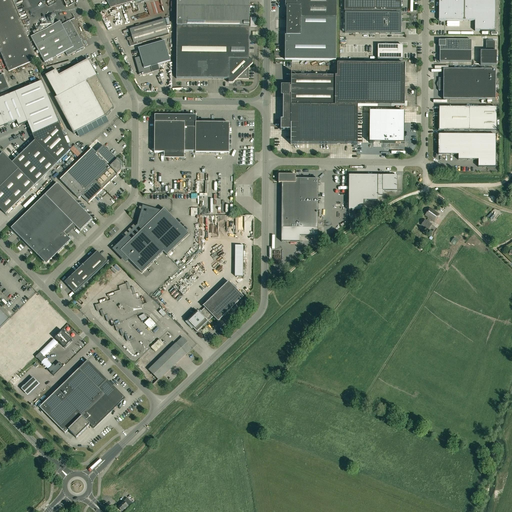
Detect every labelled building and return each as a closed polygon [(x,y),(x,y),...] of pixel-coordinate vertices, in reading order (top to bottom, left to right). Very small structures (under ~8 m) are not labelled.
[(37,60),(11,0),(0,0),(0,51),(8,72),(37,60)] [(61,11),(63,18),(72,14),(66,0),(50,0),(52,4),(44,7),(43,5),(40,7),(41,8),(35,10),(36,12),(42,10),(42,11),(53,7),(54,9),(56,9),(57,12),(61,11)] [(110,0),(108,3),(112,5),(112,7),(110,8),(133,1),(133,0),(110,0)] [(249,27),(249,0),(176,0),(177,26),(249,27)] [(336,15),(336,0),(285,0),(285,7),(286,7),(286,15),(336,15)] [(400,0),(344,0),(345,11),(401,12),(400,0)] [(438,0),(439,20),(475,21),(475,31),(495,31),(494,0),(438,0)] [(345,34),(401,34),(401,13),(345,13),(345,34)] [(286,15),(286,36),(285,36),(285,60),(336,60),(336,15),(286,15)] [(128,38),(130,47),(142,43),(142,42),(168,34),(164,19),(130,29),(132,37),(128,38)] [(31,37),(44,63),(65,52),(67,56),(84,47),(70,20),(61,25),(60,22),(31,37)] [(249,27),(177,26),(176,79),(249,79),(249,67),(253,63),(253,59),(249,59),(249,27)] [(471,40),(445,40),(439,40),(439,47),(440,47),(440,51),(471,51),(471,40)] [(170,61),(164,41),(138,49),(144,69),(170,61)] [(494,51),(495,41),(486,41),(486,51),(494,51)] [(403,59),(403,45),(378,45),(378,59),(403,59)] [(471,51),(440,51),(440,63),(471,63),(471,51)] [(114,108),(88,60),(59,76),(56,71),(43,78),(73,134),(105,117),(114,108)] [(291,96),(291,105),(405,106),(405,64),(337,63),(337,76),(291,75),(291,85),(281,85),(281,96),(291,96)] [(442,78),(439,77),(439,78),(439,80),(438,81),(438,82),(438,87),(438,89),(438,90),(439,90),(439,91),(441,90),(443,90),(443,99),(495,99),(495,69),(443,69),(443,78),(442,78)] [(0,92),(9,89),(3,76),(2,76),(0,71),(0,92)] [(28,123),(33,135),(58,124),(59,123),(42,82),(15,93),(28,123)] [(15,93),(0,98),(0,128),(17,121),(19,126),(28,123),(15,93)] [(441,130),(441,131),(444,131),(444,130),(496,131),(496,108),(439,107),(439,112),(438,112),(438,128),(439,128),(441,130)] [(405,112),(370,111),(369,142),(404,143),(405,112)] [(185,117),(185,115),(155,115),(154,153),(184,153),(184,152),(195,152),(195,153),(229,154),(229,123),(196,123),(196,121),(195,121),(195,117),(185,117)] [(33,135),(32,135),(35,141),(12,163),(3,153),(2,153),(18,169),(34,186),(70,151),(58,124),(33,135)] [(478,160),(478,167),(495,167),(496,167),(496,166),(496,135),(495,135),(439,134),(439,135),(438,136),(438,155),(458,155),(458,160),(478,160)] [(81,196),(88,203),(121,172),(121,164),(103,146),(96,153),(92,149),(60,180),(78,199),(81,196)] [(0,187),(18,169),(2,153),(0,155),(0,187)] [(0,209),(5,214),(34,186),(18,169),(0,187),(0,209)] [(318,222),(318,179),(296,179),(296,175),(279,175),(278,183),(282,183),(281,228),(300,228),(300,222),(318,222)] [(378,196),(383,196),(383,191),(397,191),(397,175),(349,175),(349,210),(363,210),(363,200),(378,201),(378,196)] [(45,195),(11,228),(37,255),(40,253),(41,255),(41,259),(44,262),(48,262),(51,259),(51,255),(53,253),(55,255),(71,240),(64,233),(73,224),(45,195)] [(428,230),(432,225),(429,222),(431,220),(434,222),(439,215),(430,208),(425,215),(428,218),(426,221),(425,219),(421,225),(428,230)] [(139,226),(167,255),(188,234),(164,209),(160,213),(147,209),(147,210),(149,210),(148,214),(143,212),(139,226)] [(167,255),(139,226),(139,227),(142,230),(131,241),(128,237),(117,248),(119,250),(117,251),(116,251),(118,254),(126,261),(127,259),(142,273),(163,252),(167,256),(167,255)] [(243,246),(235,246),(235,276),(243,276),(243,246)] [(75,294),(108,263),(97,252),(68,279),(66,281),(66,285),(75,294)] [(199,313),(198,311),(186,322),(197,333),(198,331),(199,332),(201,330),(200,329),(213,317),(218,322),(243,297),(228,282),(203,306),(204,308),(199,313)] [(0,327),(9,319),(0,310),(0,327)] [(149,318),(144,323),(150,329),(155,324),(149,318)] [(62,331),(55,338),(64,348),(72,341),(62,331)] [(160,337),(151,346),(155,351),(165,342),(160,337)] [(190,348),(190,349),(186,345),(188,344),(183,338),(150,370),(159,379),(190,348)] [(45,359),(44,357),(40,353),(36,357),(41,363),(45,359)] [(88,361),(39,408),(65,434),(68,430),(76,438),(90,425),(94,429),(125,398),(88,361)] [(53,365),(48,370),(54,376),(63,367),(62,366),(59,362),(55,367),(53,365)] [(21,388),(28,395),(40,384),(33,377),(21,388)] [(142,490),(135,484),(129,491),(135,497),(142,490)] [(123,501),(118,507),(122,511),(124,509),(125,509),(128,506),(131,503),(130,501),(127,498),(123,501)]
